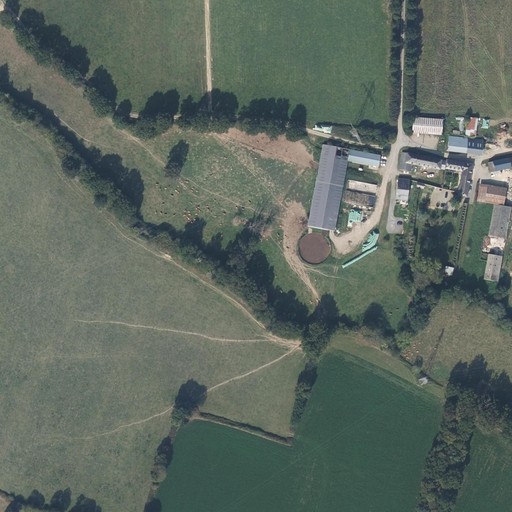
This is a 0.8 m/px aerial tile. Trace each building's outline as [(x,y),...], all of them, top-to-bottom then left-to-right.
[(442,134),(443,119),(413,117),(412,132),(442,134)] [(475,137),(478,119),(467,117),(465,136),(475,137)] [(449,136),(447,152),(466,154),(467,143),(468,138),(449,136)] [(323,146),(307,227),(334,232),(348,163),(379,167),(380,156),(323,146)] [(439,169),(445,170),(447,160),(402,152),(399,169),(411,171),(412,165),(420,166),(420,169),(439,172),(439,169)] [(511,169),(509,159),(492,162),(493,165),(488,166),(490,174),(511,169)] [(460,172),(457,196),(467,198),(472,163),(447,160),(445,170),(460,172)] [(409,179),(397,178),(396,200),(408,201),(409,179)] [(477,201),(493,204),(503,205),(506,188),(480,184),(477,201)] [(347,191),(344,201),(372,207),(374,197),(347,191)] [(511,207),(503,205),(502,211),(497,237),(506,239),(511,207)] [(354,219),(359,220),(361,211),(351,209),(348,220),(353,221),(354,219)] [(488,236),(497,237),(502,211),(493,209),(488,236)] [(502,256),(488,254),(483,279),(498,282),(502,256)] [(452,275),(454,268),(445,266),(444,274),(452,275)]
